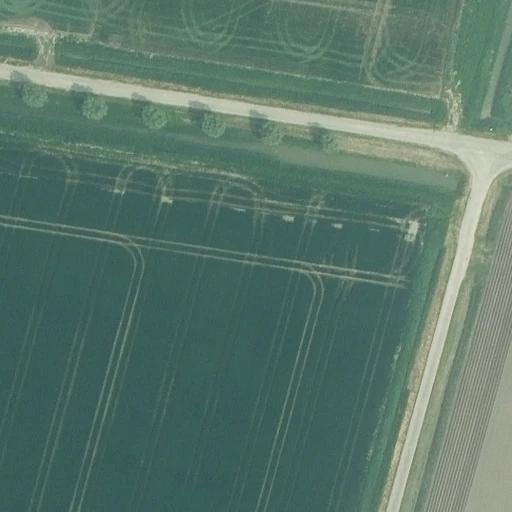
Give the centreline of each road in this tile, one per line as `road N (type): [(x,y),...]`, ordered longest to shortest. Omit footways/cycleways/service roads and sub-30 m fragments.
road 1 (unclassified): [(486,152),(0,74)]
road 2 (unclassified): [(392,511),(486,152)]
